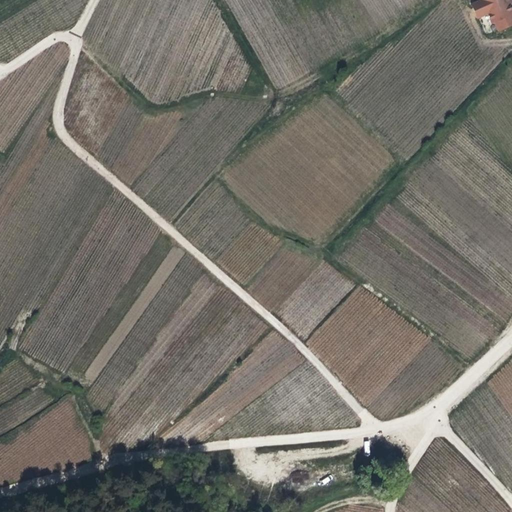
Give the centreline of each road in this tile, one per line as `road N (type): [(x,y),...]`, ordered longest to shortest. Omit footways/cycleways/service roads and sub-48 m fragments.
road 1 (track): [(75,38),(56,108),(61,131),(275,322),(378,430)]
road 2 (track): [(0,493),(137,456),(333,437),(435,414)]
road 3 (track): [(96,0),(75,38),(58,36),(4,72),(0,67)]
